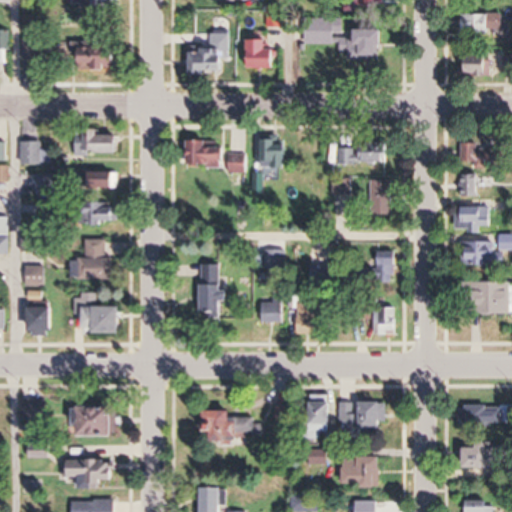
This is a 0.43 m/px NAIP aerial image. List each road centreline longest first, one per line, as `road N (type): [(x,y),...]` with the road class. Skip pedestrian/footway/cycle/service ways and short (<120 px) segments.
road 1 (residential): [(511,366),(0,369)]
road 2 (residential): [(428,0),(430,511)]
road 3 (residential): [(511,105),(0,104)]
road 4 (residential): [(155,511),(154,0)]
